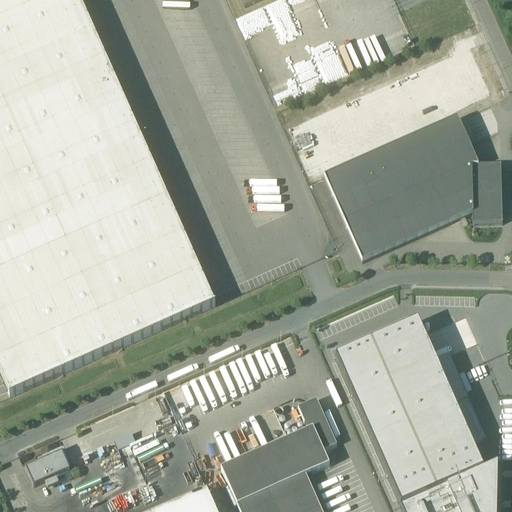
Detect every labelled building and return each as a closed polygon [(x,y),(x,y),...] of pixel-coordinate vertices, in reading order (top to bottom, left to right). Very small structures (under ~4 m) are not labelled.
[(0,0),(0,375),(10,398),(9,399),(10,399),(14,397),(14,398),(15,397),(24,393),(25,393),(34,388),(34,389),(35,389),(34,388),(44,384),(44,385),(45,384),(44,384),(53,380),(54,380),(54,379),(63,375),(63,376),(64,376),(64,375),(73,371),(73,372),(74,371),(83,367),(84,367),(84,366),(93,362),(93,363),(94,362),(93,362),(103,358),(104,358),(103,358),(112,354),(113,354),(113,353),(122,349),(122,350),(123,349),(132,345),(133,345),(133,344),(142,340),(142,341),(143,341),(143,340),(152,336),(152,337),(153,336),(152,336),(162,332),(163,332),(163,331),(171,327),(172,328),(172,327),(181,323),(181,324),(182,323),(191,319),(192,319),(192,318),(201,314),(201,315),(202,314),(211,310),(212,310),(211,310),(215,308),(215,307),(214,308),(77,0),(0,0)] [(265,0),(240,0),(244,10),(265,0)] [(489,98),(473,54),(461,59),(459,55),(447,59),(450,67),(453,66),(455,68),(458,67),(464,82),(462,82),(470,105),(489,98)] [(457,121),(324,180),(362,265),(472,217),(473,227),(502,226),(501,168),(484,169),(478,168),(457,121)] [(418,324),(335,360),(402,511),(496,511),(498,465),(483,472),(454,406),(467,400),(457,376),(443,382),(418,324)] [(503,368),(511,367),(511,343),(504,343),(503,368)] [(232,367),(143,399),(156,433),(212,412),(209,404),(226,397),(225,396),(240,390),(232,367)] [(298,410),(308,433),(221,472),(238,511),(320,511),(306,479),(329,468),(323,454),(336,448),(316,402),(298,410)] [(60,455),(25,471),(34,489),(68,473),(74,485),(95,475),(83,449),(78,451),(76,446),(60,453),(61,455),(60,455)]
